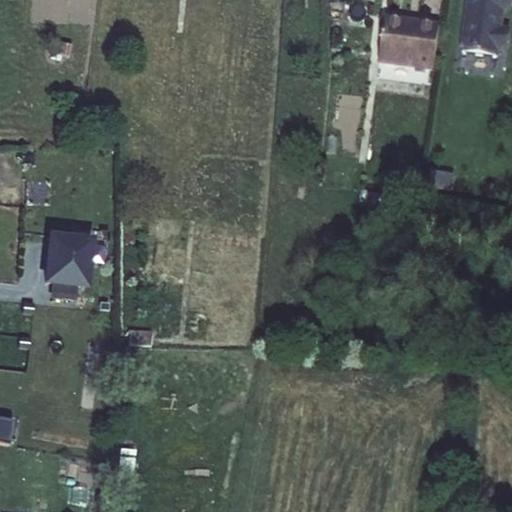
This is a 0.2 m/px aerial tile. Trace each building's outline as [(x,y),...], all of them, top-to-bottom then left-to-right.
[(511,0),(468,0),(462,52),(496,56),(497,49),(508,40),(499,29),(501,9),(511,0)] [(439,29),(381,23),(376,63),(433,70),(439,29)] [(509,30),(499,29),(508,40),(509,30)] [(507,50),(508,40),(497,49),(507,50)] [(50,241),(46,286),(86,289),(90,244),(50,241)] [(0,447),(4,448),(8,423),(0,421),(0,447)]
